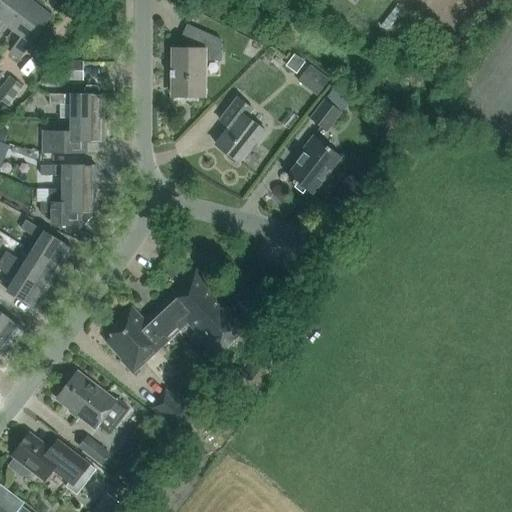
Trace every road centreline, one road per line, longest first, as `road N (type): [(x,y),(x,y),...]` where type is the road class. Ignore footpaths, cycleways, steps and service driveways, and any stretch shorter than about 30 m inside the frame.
road 1 (residential): [(0,422),(65,338),(151,201)]
road 2 (residential): [(151,201),(141,141),(141,0)]
road 3 (residential): [(306,239),(151,201)]
